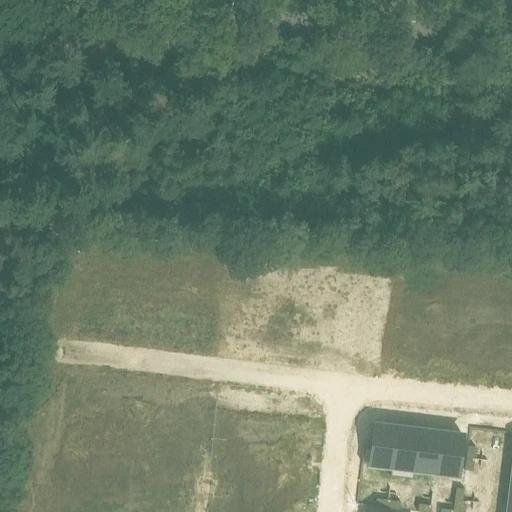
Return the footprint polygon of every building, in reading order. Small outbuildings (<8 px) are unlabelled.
[(70,372),(67,389),(98,393),(95,413),(112,415),(116,388),(100,385),(102,375),(70,372)] [(135,399),(130,443),(150,445),(152,428),(178,431),(183,384),(156,380),(154,397),(153,401),(135,399)] [(363,447),(361,463),(390,466),(391,466),(396,426),(374,423),(371,448),(363,447)] [(390,466),(389,476),(413,479),(414,469),(413,469),(418,429),(396,426),(391,466),(390,466)] [(271,428),(259,428),(260,436),(268,436),(272,436),(271,428)] [(284,428),(271,428),(272,436),(276,436),(284,436),(284,428)] [(238,429),(226,429),(226,438),(234,437),(238,437),(238,429)] [(250,429),(238,429),(238,437),(242,437),(250,437),(250,429)] [(418,429),(413,469),(414,469),(434,472),(439,431),(418,429)] [(439,431),(434,472),(457,474),(462,434),(439,431)] [(268,436),(260,436),(260,448),(268,448),(268,436)] [(272,436),(268,436),(268,448),(276,448),(276,436),(272,436)] [(284,436),(276,436),(276,448),(284,448),(284,436)] [(234,437),(226,438),(226,449),(234,449),(234,437)] [(238,437),(234,437),(234,449),(242,449),(242,437),(238,437)] [(250,437),(242,437),(242,449),(250,449),(250,437)] [(466,445),(465,457),(473,458),(474,446),(466,445)] [(465,457),(463,469),(471,470),(473,458),(465,457)] [(291,468),(258,469),(259,495),(292,494),(291,468)] [(258,469),(226,471),(227,496),(259,495),(258,469)] [(455,487),(454,499),(462,500),(463,488),(455,487)] [(41,492),(37,511),(64,511),(67,497),(41,492)] [(292,494),(259,495),(260,511),(292,511),(292,494)] [(259,495),(227,496),(227,511),(259,511),(260,511),(259,495)] [(375,498),(374,506),(386,508),(387,500),(375,498)] [(454,499),(452,511),(457,511),(460,511),(462,500),(454,499)] [(387,500),(386,508),(398,509),(399,501),(387,500)] [(88,505),(87,511),(133,511),(135,504),(121,502),(120,509),(88,505)]
